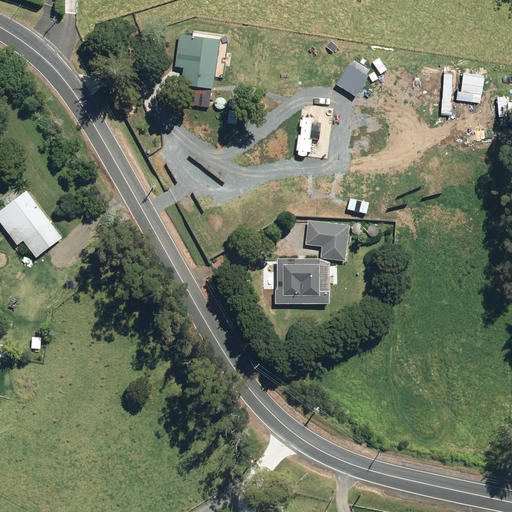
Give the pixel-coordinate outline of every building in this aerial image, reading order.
[(228,39),(181,36),(179,67),(187,68),(187,74),(191,82),(190,106),(215,109),(222,58),(227,59),(228,39)] [(392,98),(372,96),(366,182),(385,184),(392,98)] [(429,103),(402,101),(392,203),(430,204),(432,164),(422,164),(429,103)] [(304,113),(302,133),(319,135),(321,115),(304,113)] [(313,144),(297,143),(296,158),(312,160),(313,144)] [(68,238),(31,189),(0,212),(0,217),(19,242),(27,240),(41,259),(68,238)] [(353,224),(310,221),(309,244),(326,245),(326,257),(351,258),(353,224)] [(326,257),(280,257),(280,305),(334,305),(334,290),(326,290),(326,257)] [(11,345),(0,343),(0,357),(9,358),(11,345)]
